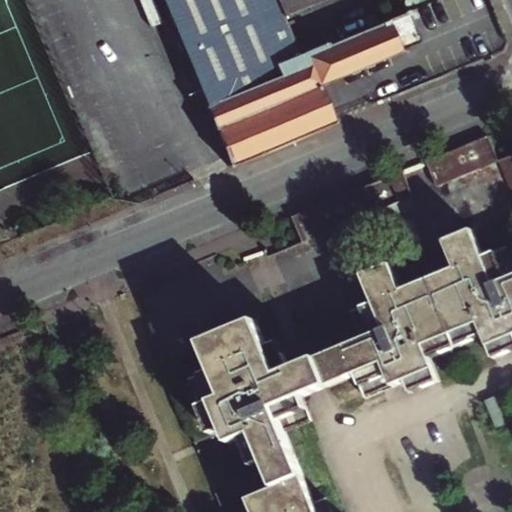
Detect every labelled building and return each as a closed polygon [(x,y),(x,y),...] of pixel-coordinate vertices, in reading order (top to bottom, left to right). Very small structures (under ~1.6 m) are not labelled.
[(163,0),(231,166),(335,122),(319,84),(422,41),(410,11),(328,45),(327,41),(299,52),(284,18),(326,0),(163,0)] [(511,156),(502,160),(491,136),(477,142),(488,168),(500,163),(505,175),(511,172),(511,156)] [(476,173),(488,168),(477,142),(465,147),(476,173)] [(464,178),(476,173),(465,147),(453,152),(464,178)] [(451,183),(464,178),(453,152),(440,157),(451,183)] [(439,188),(451,183),(440,157),(428,162),(439,188)] [(395,206),(408,201),(397,175),(384,180),(395,206)] [(356,222),(369,217),(358,191),(345,196),(356,222)] [(343,228),(356,222),(345,196),(333,201),(343,228)] [(330,233),(343,228),(333,201),(320,207),(330,233)] [(316,239),(330,233),(320,207),(306,213),(316,239)] [(304,243),(316,239),(306,213),(294,218),(304,243)] [(292,248),(304,243),(294,218),(282,222),(292,248)] [(511,252),(510,247),(487,256),(476,230),(446,242),(456,268),(429,279),(457,347),(485,336),(495,358),(511,350),(511,252)] [(432,358),(457,347),(429,279),(404,290),(394,264),(364,276),(375,301),(351,311),(363,339),(318,358),(330,387),(358,375),(368,398),(408,381),(413,392),(441,380),(432,358)] [(313,420),(303,398),(292,368),(280,341),(269,346),(258,319),(201,342),(212,369),(190,379),(212,434),(225,429),(230,443),(241,439),(252,465),(264,460),(293,449),(285,431),(313,420)] [(313,394),(330,387),(318,358),(301,364),(292,368),(303,398),(313,394)] [(331,511),(326,498),(314,503),(293,449),(264,460),(275,488),(248,499),(253,511),(331,511)]
